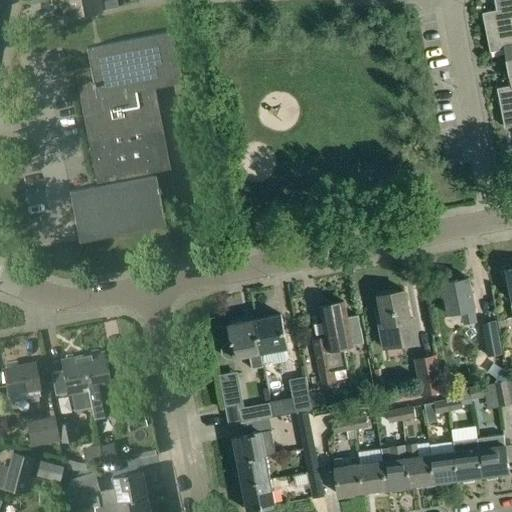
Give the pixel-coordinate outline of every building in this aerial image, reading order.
[(99,0),(60,0),(64,18),(118,7),(116,0),(106,0),(104,3),(101,3),(99,0)] [(511,0),(494,0),(496,11),(511,18),(511,0)] [(490,53),(504,50),(511,49),(511,18),(496,11),(482,14),(490,53)] [(74,71),(87,139),(161,125),(153,87),(181,82),(171,32),(86,48),(90,68),(74,71)] [(511,126),(511,86),(497,89),(505,128),(511,126)] [(172,98),(175,116),(187,113),(184,96),(172,98)] [(203,197),(187,113),(175,116),(192,199),(203,197)] [(176,202),(161,125),(87,139),(96,186),(69,192),(79,241),(164,225),(160,205),(176,202)] [(446,301),(441,301),(443,313),(448,312),(449,314),(461,312),(464,324),(475,322),(473,310),(474,309),(468,279),(443,284),(446,301)] [(383,348),(402,345),(417,342),(413,320),(409,320),(404,291),(378,296),(381,310),(376,311),(383,348)] [(357,316),(347,318),(344,303),(319,307),(325,338),(313,341),(317,362),(321,385),(334,382),(332,372),(348,369),(345,357),(343,348),(352,347),(352,343),(362,341),(357,316)] [(289,359),(287,349),(280,315),(254,320),(260,354),(263,364),(272,362),(275,364),(286,362),(289,359)] [(221,346),(221,352),(223,357),(229,359),(234,357),(234,359),(249,356),(252,368),(263,366),(262,364),(260,354),(254,320),(228,325),(231,342),(225,342),(221,346)] [(495,323),(481,325),(487,357),(500,355),(495,323)] [(81,357),(91,407),(93,418),(111,415),(105,386),(109,385),(106,373),(110,372),(108,361),(104,362),(102,353),(99,353),(97,351),(90,352),(89,355),(81,357)] [(63,370),(51,372),(55,394),(67,392),(67,393),(71,393),(74,410),(91,407),(81,357),(74,358),(71,356),(65,357),(64,360),(61,361),(63,370)] [(435,357),(415,361),(422,396),(441,392),(435,357)] [(4,364),(5,369),(3,369),(7,393),(9,402),(39,396),(32,364),(17,367),(16,362),(4,364)] [(305,377),(288,380),(294,413),(311,410),(305,377)] [(499,406),(511,404),(507,380),(495,383),(499,406)] [(482,386),(469,388),(471,399),(484,396),(482,386)] [(446,400),(448,411),(461,408),(459,397),(446,400)] [(448,411),(446,400),(433,403),(435,413),(448,411)] [(270,404),(238,410),(240,423),(272,417),(270,404)] [(412,407),(399,409),(401,420),(414,417),(412,407)] [(401,420),(399,409),(386,412),(388,423),(401,420)] [(130,412),(119,414),(123,432),(134,429),(130,412)] [(303,449),(314,447),(309,426),(307,413),(296,414),(299,428),(303,449)] [(351,419),(353,429),(367,427),(364,416),(351,419)] [(52,418),(25,423),(30,446),(57,441),(52,418)] [(353,429),(351,419),(331,423),(333,434),(353,429)] [(69,424),(58,426),(61,443),(73,441),(69,424)] [(232,437),(237,462),(265,457),(275,455),(271,430),(232,437)] [(503,435),(476,438),(481,476),(508,473),(504,445),(503,435)] [(476,438),(452,441),(454,451),(457,480),(481,476),(476,438)] [(416,445),(404,446),(410,486),(434,483),(430,454),(417,456),(416,445)] [(388,449),(381,449),(383,461),(382,461),(386,489),(398,488),(398,490),(410,489),(410,486),(404,446),(388,449)] [(314,447),(303,449),(305,462),(316,460),(314,447)] [(431,454),(430,454),(434,483),(457,480),(454,451),(431,454)] [(12,452),(3,489),(24,496),(32,460),(12,452)] [(270,481),(265,457),(237,462),(242,486),(270,481)] [(342,459),(333,460),(334,468),(338,496),(362,493),(358,464),(343,466),(342,459)] [(382,461),(358,464),(362,493),(386,489),(382,461)] [(40,463),(37,475),(59,481),(62,468),(40,463)] [(312,499),(323,496),(318,472),(308,474),(312,499)] [(91,498),(92,508),(144,498),(142,486),(144,485),(143,477),(140,478),(139,473),(111,479),(113,489),(101,492),(101,495),(100,496),(93,474),(70,481),(75,496),(89,491),(91,498)] [(275,506),(270,481),(242,486),(246,511),(275,506)] [(38,491),(38,511),(54,511),(55,501),(58,501),(58,488),(38,491)] [(149,511),(146,511),(144,498),(92,508),(93,511),(149,511)]
